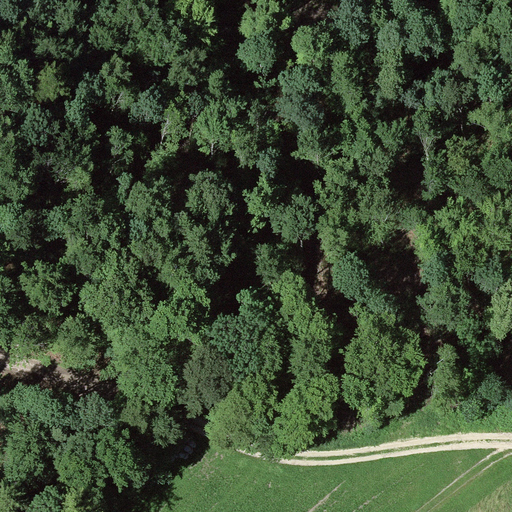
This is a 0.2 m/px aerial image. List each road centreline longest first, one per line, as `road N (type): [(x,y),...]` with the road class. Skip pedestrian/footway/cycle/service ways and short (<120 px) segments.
road 1 (track): [(511,441),(291,464),(261,460),(125,393),(0,354)]
road 2 (track): [(48,0),(164,31),(232,35),(420,0)]
